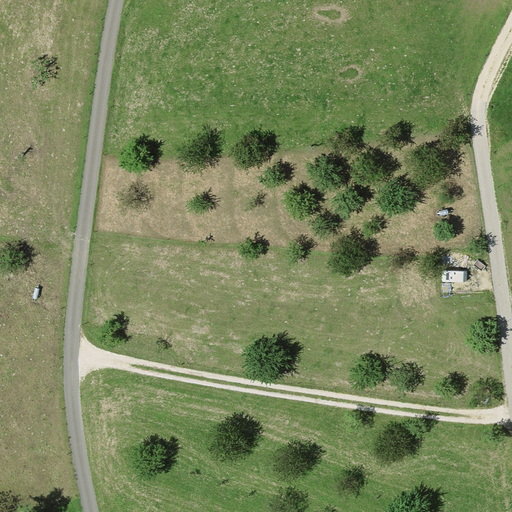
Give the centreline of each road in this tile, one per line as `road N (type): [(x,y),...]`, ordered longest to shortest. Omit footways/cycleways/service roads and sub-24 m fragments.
road 1 (residential): [(117,0),(72,359),(72,415),(91,511)]
road 2 (track): [(72,359),(469,418),(511,413)]
road 3 (track): [(511,24),(484,81),(482,142)]
